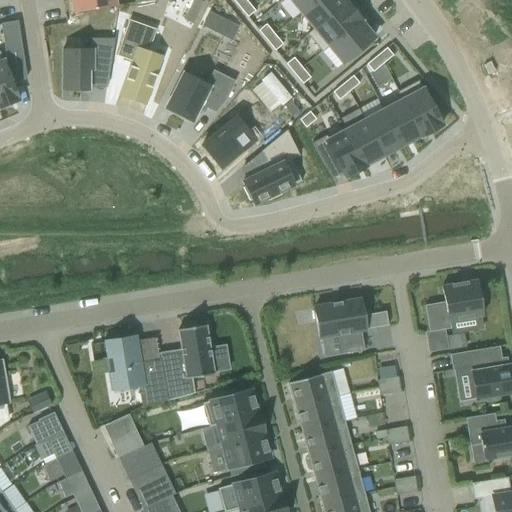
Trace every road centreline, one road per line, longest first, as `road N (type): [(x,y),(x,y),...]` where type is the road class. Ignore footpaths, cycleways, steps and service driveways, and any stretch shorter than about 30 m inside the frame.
road 1 (residential): [(44,123),(131,131),(191,179),(228,230),(405,185),(483,124)]
road 2 (residential): [(511,249),(243,292)]
road 3 (residential): [(243,292),(0,331)]
road 4 (residential): [(243,292),(304,511)]
road 5 (residential): [(24,0),(44,123)]
